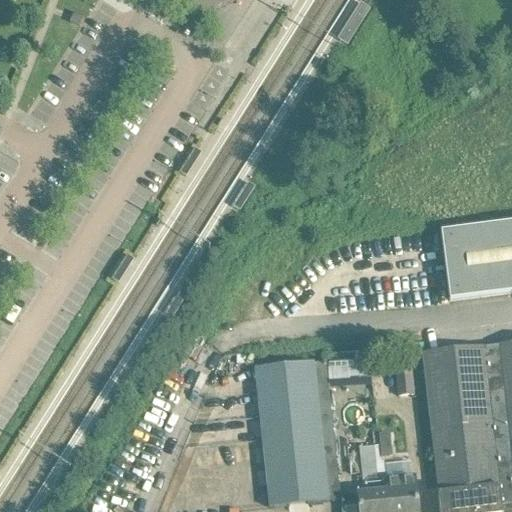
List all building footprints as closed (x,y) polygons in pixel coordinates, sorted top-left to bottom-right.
[(359,5),(337,41),(339,42),(347,47),(370,11),(363,6),(360,4),(359,5)] [(70,23),(80,27),(83,18),(73,14),(70,23)] [(511,224),(441,233),(449,302),(511,293),(511,224)] [(357,254),(354,277),(375,280),(377,265),(393,267),(396,245),(385,243),(383,257),(357,254)] [(511,345),(499,347),(493,348),(501,426),(509,506),(511,505),(511,345)] [(501,426),(493,348),(482,349),(422,356),(438,496),(439,511),(500,511),(500,507),(509,506),(501,426)] [(369,361),(329,364),(330,381),(331,386),(346,385),(346,380),(370,379),(369,364),(369,361)] [(340,501),(338,481),(336,467),(328,384),(326,364),(313,365),(312,365),(255,371),(259,409),(270,509),(327,503),(340,501)] [(397,397),(413,395),(410,368),(394,369),(397,397)] [(388,435),(378,436),(379,446),(389,445),(388,435)] [(424,452),(398,452),(398,470),(424,470),(424,452)] [(358,456),(348,457),(350,476),(360,475),(358,456)] [(370,475),(385,473),(384,460),(369,462),(370,475)] [(387,511),(417,511),(415,489),(414,478),(387,481),(389,492),(386,492),(387,511)] [(358,511),(387,511),(386,492),(357,495),(358,511)]
